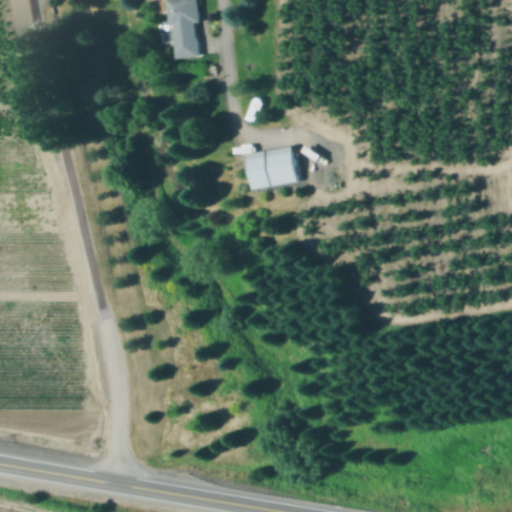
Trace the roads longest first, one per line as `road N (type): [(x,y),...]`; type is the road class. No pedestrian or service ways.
road 1 (residential): [(113,484),(114,365),(31,0)]
road 2 (trunk): [(280,511),(0,464)]
